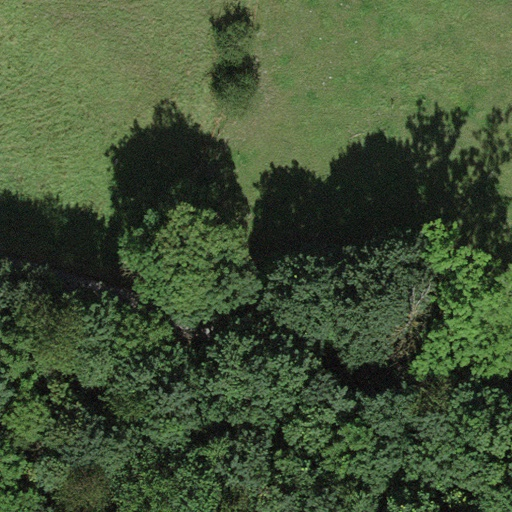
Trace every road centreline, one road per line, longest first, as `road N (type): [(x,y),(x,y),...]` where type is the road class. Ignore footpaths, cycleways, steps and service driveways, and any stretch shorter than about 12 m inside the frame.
road 1 (residential): [(0,273),(259,360),(511,414)]
road 2 (track): [(240,354),(111,511)]
